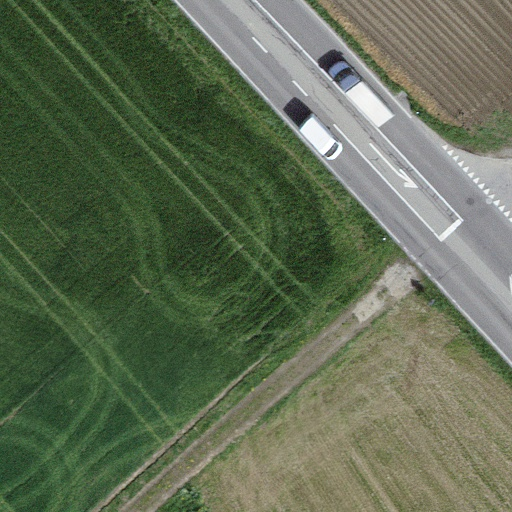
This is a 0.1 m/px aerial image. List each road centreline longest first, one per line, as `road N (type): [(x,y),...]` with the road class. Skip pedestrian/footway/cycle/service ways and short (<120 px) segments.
road 1 (track): [(454,230),(144,511)]
road 2 (primary): [(234,0),(511,293)]
